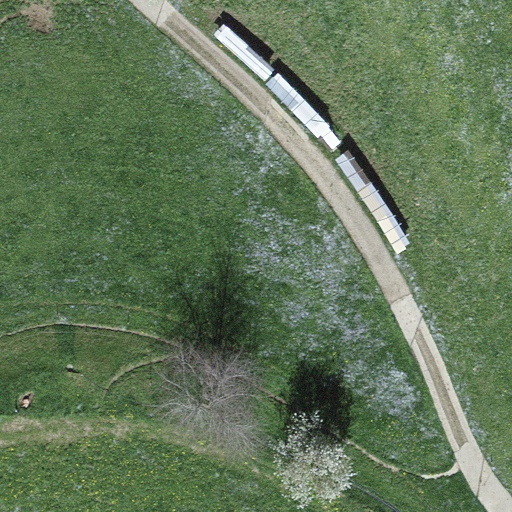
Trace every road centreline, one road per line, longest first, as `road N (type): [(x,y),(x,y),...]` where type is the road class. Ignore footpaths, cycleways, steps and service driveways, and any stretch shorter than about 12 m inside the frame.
road 1 (track): [(138,0),(267,122),(361,237),(474,471),(506,511)]
road 2 (track): [(0,435),(116,425),(169,432),(218,448),(337,511)]
